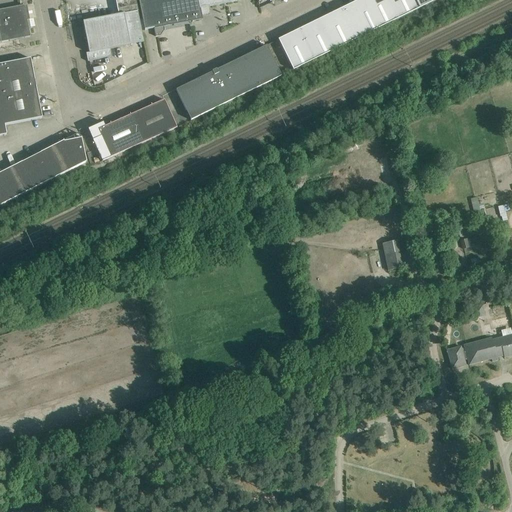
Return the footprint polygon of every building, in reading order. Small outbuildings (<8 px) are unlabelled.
[(115,0),(118,15),(137,12),(138,11),(135,0),(115,0)] [(196,0),(138,0),(144,30),(154,29),(155,37),(156,36),(155,35),(160,35),(163,30),(162,27),(201,19),(196,0)] [(196,0),(201,19),(200,13),(205,12),(204,8),(237,1),(236,0),(196,0)] [(362,0),(361,0),(342,10),(356,40),(377,29),(362,0)] [(388,0),(362,0),(377,29),(398,19),(388,0)] [(388,0),(398,19),(419,9),(414,0),(388,0)] [(414,0),(419,9),(437,0),(414,0)] [(24,6),(0,10),(0,42),(30,37),(24,6)] [(342,10),(321,20),(335,50),(356,40),(342,10)] [(118,15),(83,22),(89,53),(86,53),(88,61),(111,57),(110,49),(143,42),(137,12),(118,15)] [(321,20),(300,30),(314,60),(335,50),(321,20)] [(279,39),(278,40),(293,71),(314,60),(300,30),(279,40),(279,39)] [(212,72),(176,90),(178,94),(190,121),(281,76),(266,46),(216,70),(212,72)] [(30,59),(0,64),(0,104),(4,125),(42,118),(30,59)] [(131,115),(142,143),(176,128),(164,100),(131,115)] [(103,122),(87,129),(102,161),(110,157),(142,143),(131,115),(105,127),(103,122)] [(78,134),(55,146),(68,171),(86,162),(81,138),(78,134)] [(55,146),(33,156),(46,182),(68,171),(55,146)] [(33,156),(12,167),(25,193),(46,182),(33,156)] [(12,167),(0,173),(0,197),(3,204),(25,193),(12,167)] [(501,236),(494,238),(498,250),(504,248),(501,236)] [(397,241),(383,244),(384,249),(387,263),(389,271),(402,268),(397,244),(397,241)] [(482,305),(472,308),(474,318),(485,316),(482,305)] [(461,347),(447,351),(452,369),(466,366),(464,360),(467,359),(469,365),(491,359),(492,362),(497,361),(496,358),(503,356),(504,358),(511,355),(511,334),(511,335),(502,338),(492,340),(491,338),(464,346),(465,352),(462,353),(461,347)] [(385,431),(378,433),(381,447),(389,445),(385,431)]
